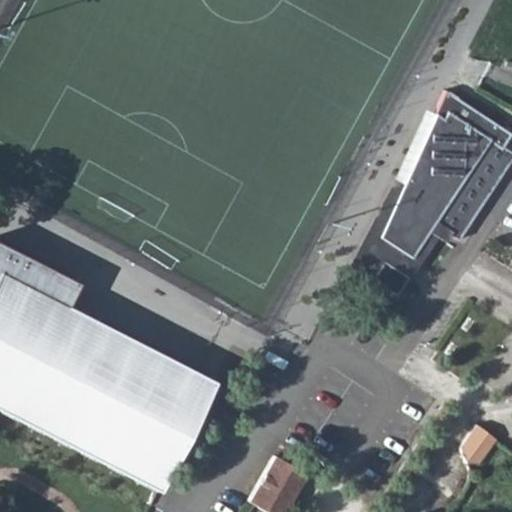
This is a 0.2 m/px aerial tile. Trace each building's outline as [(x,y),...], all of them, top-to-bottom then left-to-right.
[(383,201),(367,232),(404,257),(407,258),(424,232),(430,224),(445,234),(454,241),(506,162),(494,154),(502,141),(443,102),(397,191),(389,206),(383,201)] [(383,201),(389,206),(397,191),(390,187),(383,201)] [(380,262),(404,278),(431,236),(440,242),(445,234),(430,224),(424,232),(407,258),(404,257),(367,232),(349,266),(368,279),(380,262)] [(368,279),(393,295),(404,278),(380,262),(368,279)] [(1,286),(59,315),(64,304),(43,294),(49,283),(12,264),(1,286)] [(43,294),(64,304),(70,293),(49,283),(43,294)] [(1,286),(0,285),(0,417),(155,495),(208,389),(59,315),(1,286)] [(458,448),(460,465),(474,465),(492,441),(473,426),(458,448)] [(279,455),(249,498),(272,511),(276,511),(302,470),(279,455)]
